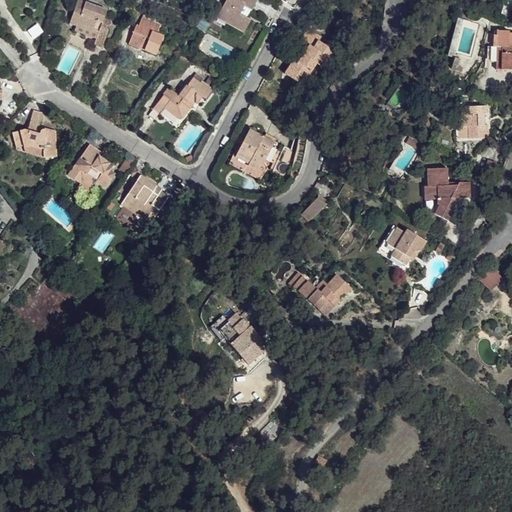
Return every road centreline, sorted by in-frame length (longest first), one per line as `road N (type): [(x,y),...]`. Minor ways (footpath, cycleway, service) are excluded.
road 1 (residential): [(295,511),(324,437),(507,228)]
road 2 (residential): [(395,0),(378,51),(320,123),(304,178),(278,205),(234,206),(197,183)]
road 3 (residential): [(197,183),(52,91),(33,67)]
road 4 (residential): [(197,183),(286,16)]
